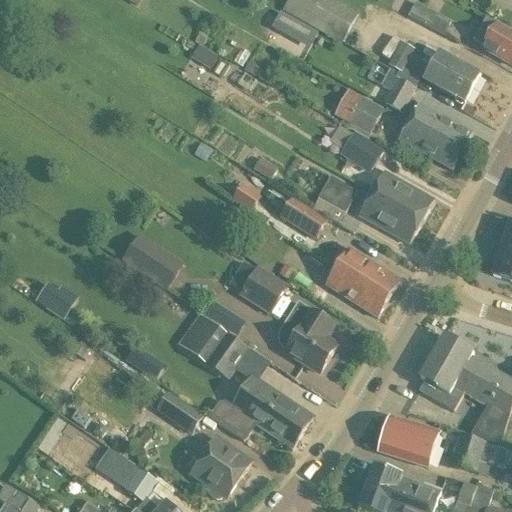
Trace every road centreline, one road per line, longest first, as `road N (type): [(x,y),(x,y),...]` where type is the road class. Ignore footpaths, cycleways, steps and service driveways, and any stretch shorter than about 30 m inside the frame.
road 1 (residential): [(281,511),(347,424),(426,293)]
road 2 (residential): [(426,293),(511,143)]
